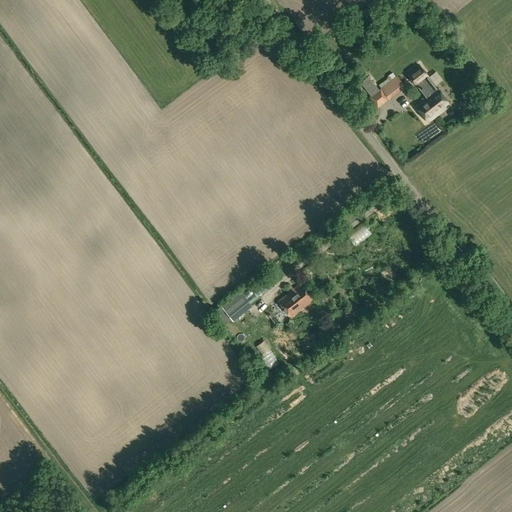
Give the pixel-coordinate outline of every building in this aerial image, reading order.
[(169,10),(177,20),(185,14),(178,4),(169,10)] [(339,38),(344,45),(366,31),(362,24),(339,38)] [(415,105),(428,122),(450,105),(419,64),(407,74),(417,86),(426,97),(415,105)] [(405,86),(397,76),(381,88),(389,98),(405,86)] [(446,119),(455,113),(451,108),(442,113),(446,119)] [(357,218),(353,212),(342,221),(346,226),(357,218)] [(278,301),(291,317),(314,299),(302,283),(278,301)] [(221,306),(233,321),(252,306),(240,290),(221,306)] [(250,313),(244,318),(248,323),(254,318),(250,313)]
